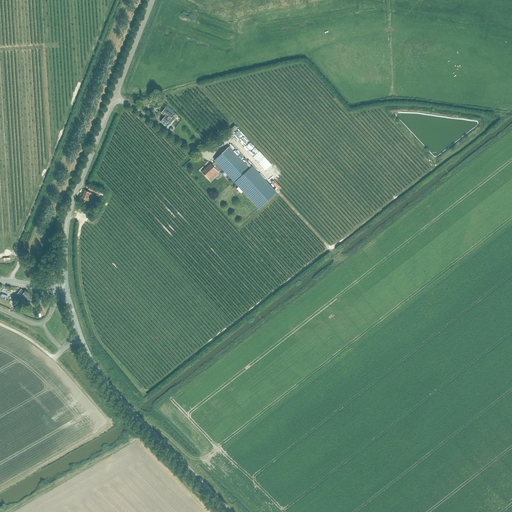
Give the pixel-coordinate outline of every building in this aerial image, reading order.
[(165,116),(161,122),(165,126),(168,123),(170,124),(173,121),(171,119),(174,116),(165,108),(161,113),(165,116)] [(242,161),(240,159),(229,147),(214,161),(215,162),(211,165),(210,164),(202,172),(208,179),(211,176),(213,177),(218,173),(217,172),(221,168),(259,209),(276,193),(245,158),(242,161)] [(265,168),(271,162),(259,149),(252,155),(265,168)] [(92,194),(85,190),(82,198),(84,199),(82,203),(85,204),(87,200),(89,201),(92,194)] [(24,292),(21,290),(17,294),(20,296),(21,296),(30,303),(34,297),(26,290),(24,292)]
